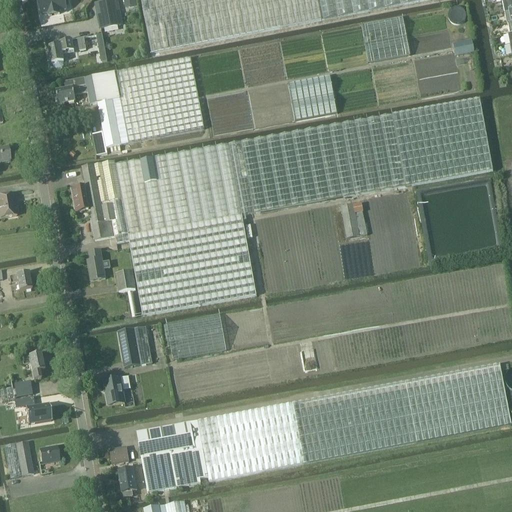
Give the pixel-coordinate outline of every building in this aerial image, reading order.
[(62,0),(38,0),(41,14),(48,13),(48,16),(58,14),(58,11),(65,10),(62,0)] [(103,29),(122,25),(118,0),(98,4),(103,29)] [(134,0),(124,0),(126,8),(136,6),(134,0)] [(140,0),(151,55),(338,18),(433,0),(140,0)] [(511,0),(502,3),(504,13),(511,11),(511,0)] [(449,13),(448,17),(449,20),(452,24),(455,25),(459,25),(463,24),(466,20),(466,17),(466,13),(463,9),(459,8),(455,8),(452,9),(449,13)] [(77,40),(79,51),(86,50),(84,38),(77,40)] [(49,48),(52,65),(53,64),(53,68),(56,70),(62,69),(64,66),(63,63),(64,62),(63,54),(74,52),(72,41),(60,43),(60,46),(49,48)] [(474,54),(471,41),(453,45),(455,57),(474,54)] [(85,79),(65,83),(66,90),(56,92),(58,99),(56,99),(57,104),(58,103),(59,105),(76,102),(75,97),(77,96),(82,95),(88,94),(90,106),(97,105),(106,149),(110,148),(111,154),(121,152),(120,147),(121,147),(204,130),(191,59),(115,73),(85,79)] [(248,89),(254,128),(297,121),(290,82),(248,89)] [(241,143),(115,166),(122,201),(129,244),(143,318),(256,297),(242,217),(406,188),(493,172),(480,100),(393,116),(241,143)] [(0,164),(10,162),(8,149),(0,150),(0,164)] [(94,166),(81,168),(85,188),(89,211),(95,242),(115,238),(117,246),(129,244),(122,201),(115,166),(115,163),(94,166)] [(85,188),(71,191),(75,214),(89,211),(85,188)] [(16,195),(0,197),(0,219),(16,217),(15,208),(18,208),(16,195)] [(347,240),(367,237),(363,213),(362,204),(341,208),(347,240)] [(101,252),(89,254),(90,262),(87,262),(90,283),(106,280),(104,270),(109,269),(108,263),(103,264),(101,252)] [(133,272),(115,275),(119,294),(136,291),(133,272)] [(19,293),(32,290),(29,274),(16,276),(16,278),(9,279),(10,285),(18,284),(19,293)] [(226,351),(220,315),(166,325),(173,361),(226,351)] [(118,334),(124,370),(137,368),(152,365),(148,340),(146,329),(118,334)] [(298,346),(174,370),(180,401),(304,377),(298,346)] [(23,367),(30,365),(34,382),(42,380),(40,372),(44,371),(41,355),(29,357),(29,358),(21,360),(23,367)] [(500,366),(405,384),(341,396),(290,406),(191,424),(136,434),(141,459),(147,495),(176,489),(202,485),(201,480),(208,479),(209,484),(417,444),(511,427),(500,366)] [(121,380),(104,382),(109,408),(125,405),(123,392),(131,390),(129,378),(121,380)] [(30,385),(14,387),(16,401),(32,398),(30,385)] [(32,400),(15,403),(16,409),(33,406),(32,400)] [(50,406),(26,410),(28,426),(52,422),(50,406)] [(28,444),(4,448),(10,480),(34,475),(28,444)] [(57,448),(40,451),(42,466),(60,463),(57,448)] [(126,449),(110,452),(113,466),(129,463),(126,449)] [(119,472),(122,494),(123,494),(124,499),(133,497),(132,492),(137,492),(134,470),(119,472)] [(186,511),(185,502),(165,507),(166,511),(186,511)]
